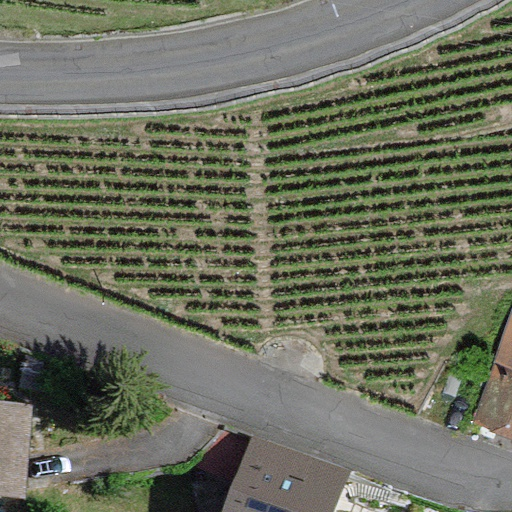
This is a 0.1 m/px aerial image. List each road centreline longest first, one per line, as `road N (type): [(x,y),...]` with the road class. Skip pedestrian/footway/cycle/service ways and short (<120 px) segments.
road 1 (unclassified): [(0,296),(460,475),(511,479)]
road 2 (residential): [(421,0),(248,63),(153,84),(0,89)]
